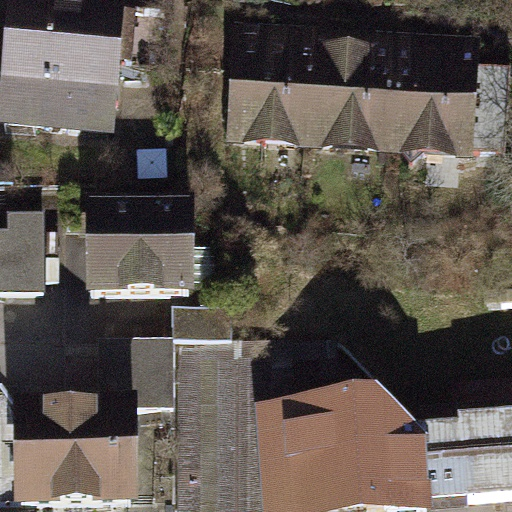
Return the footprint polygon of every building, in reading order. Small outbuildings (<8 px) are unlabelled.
[(136,7),(67,0),(13,0),(0,138),(0,143),(121,156),(136,7)] [(493,42),(245,26),(239,157),(485,169),(493,42)] [(195,194),(79,195),(80,296),(196,296),(195,194)] [(0,297),(46,298),(46,218),(15,218),(15,238),(0,237),(0,297)] [(288,348),(183,350),(184,511),(454,511),(511,508),(511,420),(425,427),(426,453),(343,370),(289,371),(288,348)] [(136,405),(28,406),(29,510),(137,508),(136,405)]
